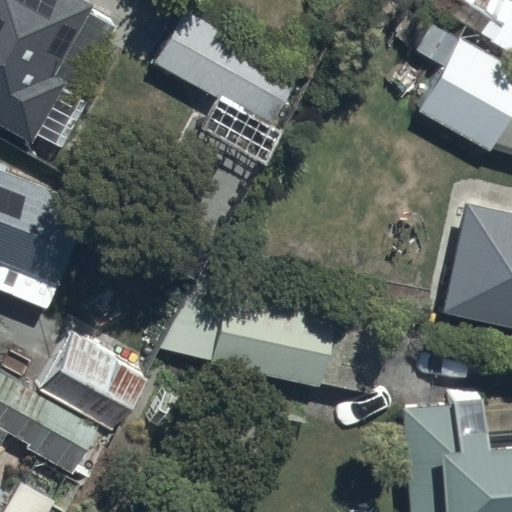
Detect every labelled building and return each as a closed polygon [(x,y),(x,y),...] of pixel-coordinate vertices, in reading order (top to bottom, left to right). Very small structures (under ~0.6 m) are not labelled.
[(91,8),(75,0),(0,0),(0,132),(27,148),(34,136),(59,150),(80,110),(70,104),(111,30),(86,17),(91,8)] [(180,12),(151,65),(215,100),(198,132),(263,167),(281,134),(274,130),(302,78),(180,12)] [(511,105),(511,70),(449,37),(408,114),(486,155),(511,105)] [(0,264),(51,285),(82,206),(0,174),(0,264)] [(511,219),(456,208),(434,315),(511,330),(511,219)] [(380,328),(200,289),(165,353),(364,399),(380,328)] [(118,359),(67,331),(34,392),(112,433),(139,382),(113,369),(118,359)] [(94,428),(0,378),(0,433),(71,471),(94,428)] [(453,411),(401,414),(407,511),(511,511),(511,409),(477,411),(475,391),(451,392),(453,411)] [(46,511),(51,504),(13,485),(0,509),(0,511),(46,511)]
